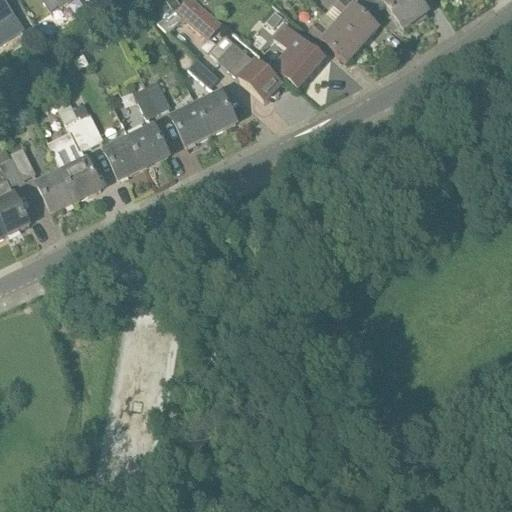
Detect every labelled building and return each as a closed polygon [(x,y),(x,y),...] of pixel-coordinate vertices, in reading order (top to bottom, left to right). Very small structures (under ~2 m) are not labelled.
[(39,0),(50,15),(71,0),(39,0)] [(166,20),(155,28),(167,38),(176,29),(181,23),(205,45),(220,28),(190,0),(188,0),(175,14),(166,20)] [(342,0),(340,0),(332,8),(343,17),(336,26),(363,50),(379,31),(342,0)] [(353,0),(374,18),(387,11),(404,34),(427,16),(415,0),(384,0),(383,1),(382,0),(353,0)] [(0,32),(15,23),(0,1),(0,32)] [(275,16),(267,25),(273,31),(281,21),(275,16)] [(318,25),(309,35),(347,68),(363,50),(336,26),(328,34),(318,25)] [(286,54),(271,71),(298,95),(325,65),(284,29),(273,42),(286,54)] [(234,47),(218,65),(264,108),(271,101),(274,101),(278,97),(278,94),(282,90),(234,47)] [(197,63),(187,73),(209,94),(219,83),(197,63)] [(158,85),(145,91),(158,119),(171,113),(158,85)] [(145,91),(133,98),(147,124),(158,119),(145,91)] [(220,95),(195,108),(211,139),(235,128),(220,95)] [(195,108),(170,120),(186,152),(211,139),(195,108)] [(72,112),(61,117),(68,130),(66,131),(69,138),(79,158),(91,152),(78,125),(72,112)] [(85,112),(75,117),(78,125),(89,120),(85,112)] [(89,120),(78,125),(91,152),(103,146),(90,119),(89,120)] [(153,129),(127,141),(143,173),(168,160),(153,129)] [(69,138),(48,149),(60,174),(76,206),(101,194),(86,162),(82,164),(79,158),(69,138)] [(127,141),(103,153),(119,184),(143,173),(127,141)] [(12,162),(9,164),(20,186),(36,178),(27,160),(22,152),(10,158),(12,162)] [(0,172),(6,185),(0,188),(0,228),(6,240),(29,229),(14,197),(13,197),(10,191),(20,186),(9,164),(6,155),(0,158),(0,172)] [(60,174),(36,186),(51,218),(76,206),(60,174)]
